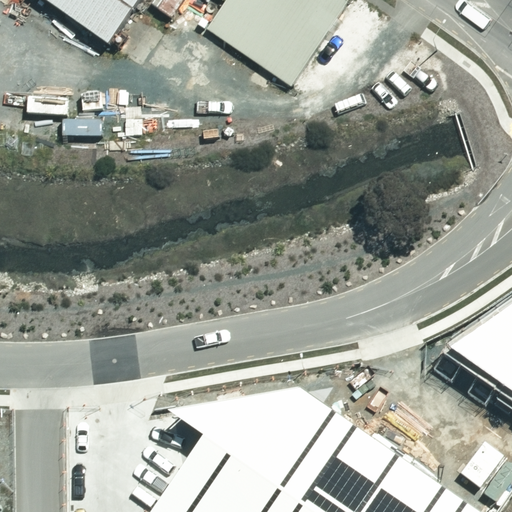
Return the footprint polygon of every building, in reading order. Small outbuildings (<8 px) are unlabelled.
[(140,0),(41,0),(108,46),(140,0)] [(350,2),(347,0),(228,0),(207,31),(291,88),(350,2)] [(386,17),(363,0),(358,0),(346,17),(371,36),(386,17)] [(200,373),(157,326),(126,354),(168,401),(200,373)] [(167,413),(156,398),(116,429),(141,461),(207,411),(193,393),(167,413)] [(10,447),(0,441),(0,482),(45,511),(61,511),(101,451),(49,418),(33,443),(19,434),(10,447)] [(416,511),(392,487),(366,511),(416,511)]
